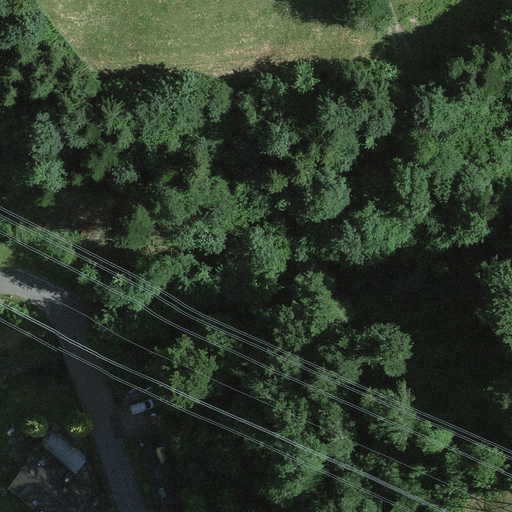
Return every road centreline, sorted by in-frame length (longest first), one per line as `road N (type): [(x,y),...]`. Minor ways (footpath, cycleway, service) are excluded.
road 1 (track): [(60,307),(159,280),(280,195),(398,142),(408,94)]
road 2 (unclassified): [(135,511),(60,307),(30,284),(0,280)]
